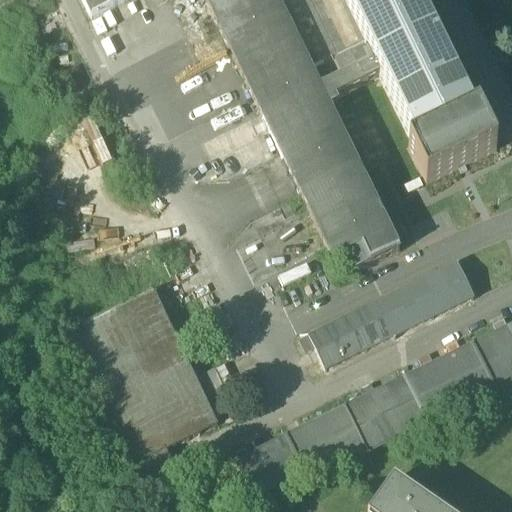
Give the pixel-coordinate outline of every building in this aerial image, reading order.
[(83,0),(91,17),(126,0),(83,0)] [(203,0),(333,266),(347,259),(356,277),(398,256),(328,111),(336,107),(333,101),(379,79),(413,149),(408,152),(426,189),(497,155),(478,117),(472,119),(414,0),(203,0)] [(456,268),(308,341),(314,353),(324,375),(473,303),(456,268)] [(96,398),(149,510),(184,494),(165,454),(215,429),(152,294),(67,336),(68,339),(71,337),(99,396),(96,398)] [(226,471),(246,511),(255,511),(511,387),(511,331),(262,453),(257,444),(246,450),(251,459),(226,471)] [(305,358),(314,353),(308,341),(299,345),(305,358)] [(215,372),(196,380),(206,403),(226,394),(215,372)] [(432,511),(393,484),(373,511),(432,511)]
